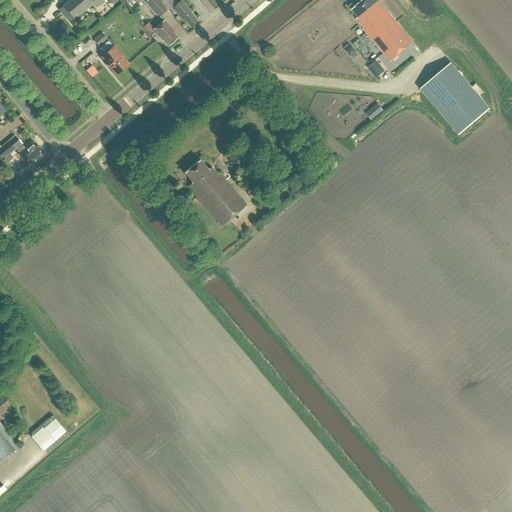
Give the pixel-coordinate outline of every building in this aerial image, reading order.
[(71,15),(74,18),(92,4),(95,7),(103,0),(69,0),(63,5),(66,10),(65,11),(69,16),(71,15)] [(158,18),(166,11),(156,0),(146,0),(144,3),(158,18)] [(160,0),(161,1),(169,9),(170,8),(174,13),(176,12),(182,20),(183,19),(190,27),(197,21),(190,12),(181,1),(177,4),(176,3),(176,2),(174,0),(160,0)] [(363,28),(390,61),(413,42),(378,0),(363,0),(352,9),(361,20),(359,21),(364,27),(363,28)] [(162,41),(163,40),(168,46),(177,38),(172,32),(173,31),(164,20),(152,30),(162,41)] [(141,27),(146,33),(151,29),(146,22),(141,27)] [(102,32),(93,39),(99,46),(107,39),(102,32)] [(102,57),(116,74),(128,64),(114,47),(108,41),(99,48),(104,55),(102,57)] [(377,61),(372,65),(379,75),(385,71),(377,61)] [(420,89),(459,135),(490,109),(451,63),(420,89)] [(84,70),(89,77),(95,72),(90,65),(84,70)] [(377,103),(365,113),(371,120),(383,110),(377,103)] [(248,162),(254,132),(242,129),(235,159),(248,162)] [(40,150),(33,142),(31,144),(29,142),(23,147),(21,144),(22,144),(15,136),(0,147),(0,159),(1,160),(16,148),(18,151),(16,153),(27,165),(40,154),(38,152),(40,150)] [(187,184),(184,186),(217,226),(243,205),(210,164),(203,170),(196,160),(179,174),(187,184)] [(0,189),(9,182),(0,172),(0,189)] [(27,436),(39,450),(62,430),(51,416),(27,436)] [(0,463),(15,451),(0,433),(0,463)] [(23,472),(41,454),(37,450),(18,468),(23,472)]
